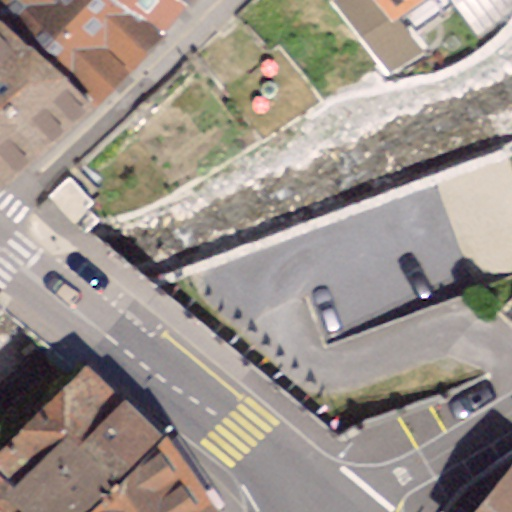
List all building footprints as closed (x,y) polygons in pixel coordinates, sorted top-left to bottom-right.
[(0,0),(0,2),(15,15),(100,89),(168,17),(140,0),(0,0)] [(140,0),(168,17),(183,0),(140,0)] [(338,0),(388,63),(423,41),(402,7),(396,0),(338,0)] [(511,5),(511,0),(450,0),(478,39),(502,17),(511,5)] [(0,27),(15,15),(0,2),(0,27)] [(100,89),(15,15),(0,27),(0,162),(6,167),(100,89)] [(70,219),(102,188),(80,165),(48,195),(70,219)] [(0,310),(9,303),(0,295),(0,310)] [(217,511),(208,498),(191,476),(160,443),(157,440),(138,420),(126,407),(119,400),(95,375),(90,369),(0,454),(0,466),(20,488),(14,493),(32,511),(217,511)] [(511,511),(511,475),(483,511),(511,511)]
